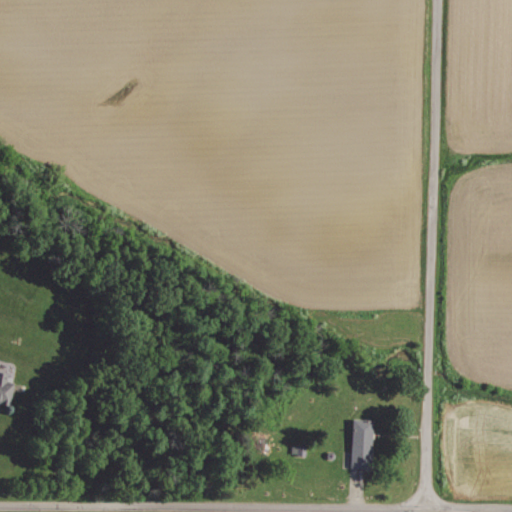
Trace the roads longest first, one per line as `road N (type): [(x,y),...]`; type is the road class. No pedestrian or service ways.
road 1 (residential): [(0,502),(511,508)]
road 2 (residential): [(436,0),(424,460),(433,506)]
